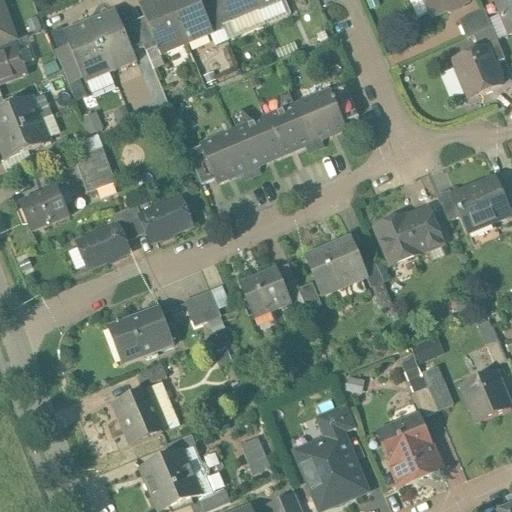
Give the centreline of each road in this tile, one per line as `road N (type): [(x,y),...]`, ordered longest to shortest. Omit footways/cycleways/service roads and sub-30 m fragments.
road 1 (residential): [(11,330),(407,162)]
road 2 (unclassified): [(85,511),(11,330)]
road 3 (residential): [(407,162),(339,0)]
